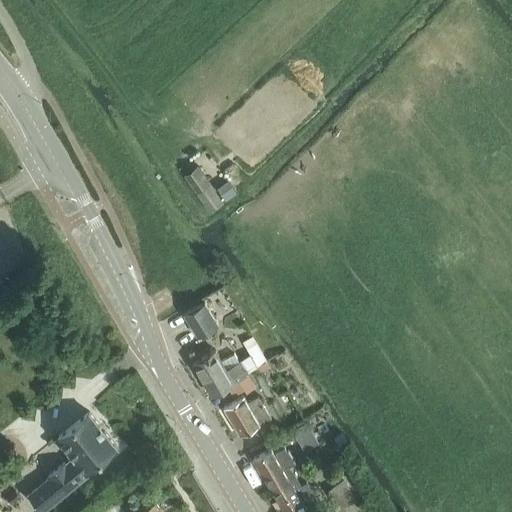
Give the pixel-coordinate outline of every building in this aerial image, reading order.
[(209,210),(224,200),(198,164),(184,174),(209,210)] [(226,180),(218,186),(227,198),(235,192),(226,180)] [(184,314),(198,336),(218,324),(205,302),(184,314)] [(215,351),(193,364),(212,394),(227,385),(234,396),(245,389),(247,392),(257,386),(249,373),(248,371),(268,359),(257,341),(247,348),(250,353),(239,361),(234,351),(220,359),(215,351)] [(239,435),(270,417),(257,395),(244,402),(241,396),(222,408),(239,435)] [(87,473),(85,471),(117,446),(89,412),(57,437),(73,457),(66,463),(65,462),(48,475),(49,476),(29,493),(42,509),(87,473)] [(306,420),(292,428),(303,448),(317,440),(306,420)] [(252,459),(271,488),(304,468),(300,462),(295,461),(287,448),(286,449),(283,444),(273,451),(271,447),(252,459)] [(308,474),(304,468),(271,488),(285,511),(298,511),(307,507),(304,502),(313,497),(310,493),(313,491),(306,479),(308,474)] [(168,479),(174,476),(171,470),(165,474),(168,479)] [(327,491),(340,510),(357,498),(344,478),(327,491)] [(133,511),(159,511),(151,500),(133,511)]
